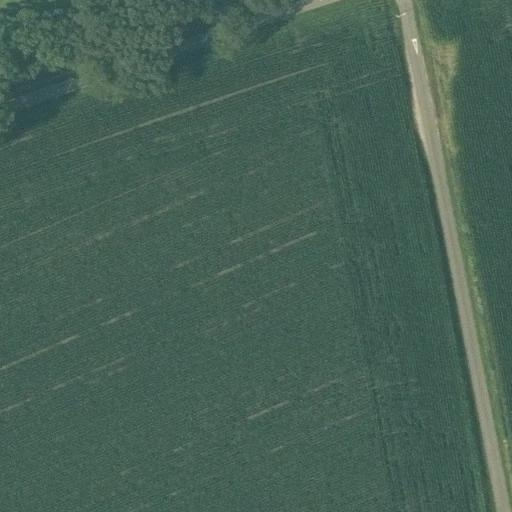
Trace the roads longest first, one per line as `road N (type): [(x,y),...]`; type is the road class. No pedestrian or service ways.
road 1 (unclassified): [(500,511),(402,0)]
road 2 (secondary): [(0,76),(218,0)]
